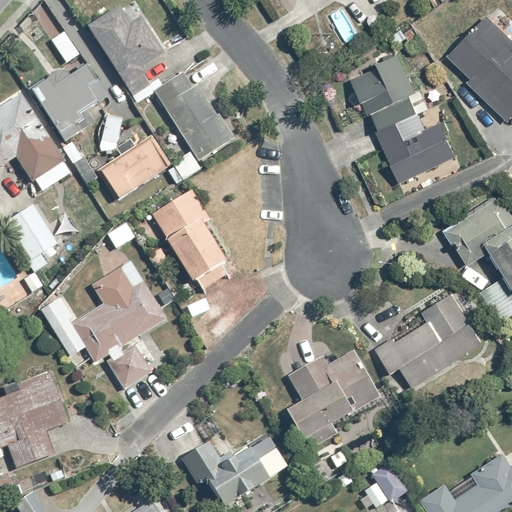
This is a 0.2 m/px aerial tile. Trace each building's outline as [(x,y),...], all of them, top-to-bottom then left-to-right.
[(167,52),(133,0),(131,0),(90,27),(128,85),(150,71),(147,66),(167,52)] [(470,78),(468,80),(509,124),(511,120),(511,41),(489,17),(449,55),(470,78)] [(85,53),(69,29),(52,40),(67,64),(85,53)] [(426,132),(418,114),(429,109),(420,89),(416,91),(398,51),(369,63),(372,68),(352,77),(397,182),(456,156),(442,125),(426,132)] [(31,87),(33,91),(66,143),(98,122),(89,108),(109,95),(88,64),(70,75),(64,66),(31,87)] [(136,104),(157,91),(193,150),(172,163),(184,181),(204,169),(200,162),(234,141),(191,70),(165,86),(157,73),(128,91),(136,104)] [(73,167),(62,151),(23,93),(0,108),(0,167),(16,156),(42,194),(75,171),(73,167)] [(115,154),(121,119),(104,116),(98,152),(115,154)] [(136,146),(132,138),(116,148),(121,156),(101,168),(120,199),(172,166),(152,136),(136,146)] [(62,151),(73,167),(85,159),(74,142),(62,151)] [(153,213),(169,240),(148,253),(159,271),(180,258),(195,282),(233,259),(191,190),(153,213)] [(511,218),(498,197),(444,231),(467,267),(491,252),(511,285),(511,218)] [(57,245),(34,204),(7,219),(37,271),(56,260),(50,249),(57,245)] [(136,238),(128,223),(107,234),(116,250),(136,238)] [(136,343),(133,340),(167,319),(130,259),(91,283),(104,304),(76,321),(61,297),(40,310),(70,358),(86,348),(95,363),(102,359),(105,362),(124,393),(155,374),(136,343)] [(481,346),(450,295),(422,312),(428,322),(377,353),(390,375),(400,369),(412,388),(481,346)] [(381,397),(354,350),(327,365),(323,356),(288,375),(304,402),(289,410),(305,440),(381,397)] [(69,420),(51,370),(0,387),(0,445),(6,444),(15,469),(55,455),(45,428),(69,420)] [(456,373),(426,392),(438,409),(467,390),(456,373)] [(186,455),(203,483),(219,509),(225,505),(244,494),(246,497),(262,488),(260,484),(274,476),(288,467),(269,435),(221,465),(207,443),(186,455)] [(335,439),(322,447),(335,469),(349,461),(335,439)] [(499,511),(511,504),(511,457),(508,451),(473,473),(479,483),(455,499),(446,485),(422,501),(429,511),(499,511)] [(366,510),(373,506),(375,510),(389,500),(391,503),(409,492),(388,459),(370,471),(375,479),(361,487),(363,490),(356,495),(366,510)] [(47,511),(33,490),(13,502),(19,511),(47,511)] [(161,511),(154,499),(132,511),(161,511)]
